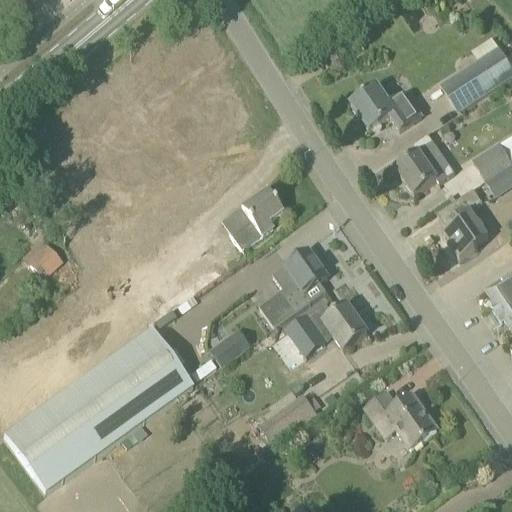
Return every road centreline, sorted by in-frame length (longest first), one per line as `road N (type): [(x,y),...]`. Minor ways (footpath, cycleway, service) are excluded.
road 1 (unclassified): [(511,433),(218,0)]
road 2 (primary): [(0,113),(134,0)]
